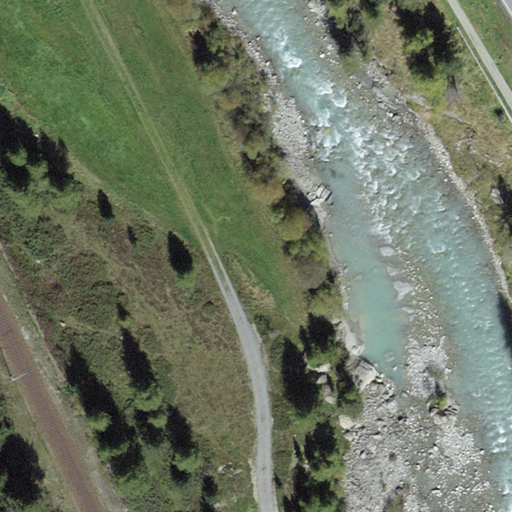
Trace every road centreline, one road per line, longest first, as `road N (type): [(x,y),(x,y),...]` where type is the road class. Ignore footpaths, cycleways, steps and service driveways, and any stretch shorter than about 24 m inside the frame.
road 1 (track): [(269,511),(251,346),(87,0)]
road 2 (track): [(511,106),(448,0)]
